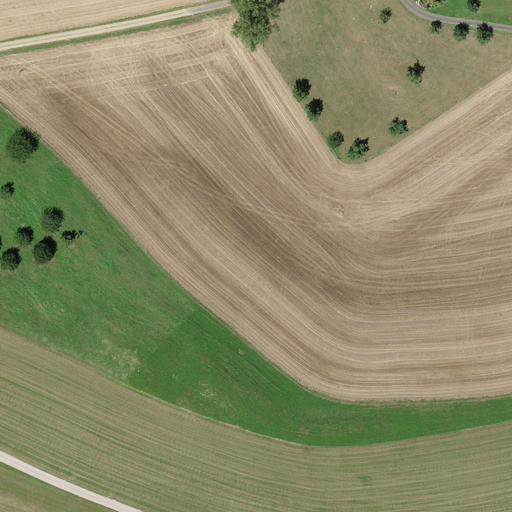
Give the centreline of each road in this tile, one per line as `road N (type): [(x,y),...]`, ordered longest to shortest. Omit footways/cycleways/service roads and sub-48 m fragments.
road 1 (track): [(0,46),(233,0)]
road 2 (track): [(0,456),(130,511)]
